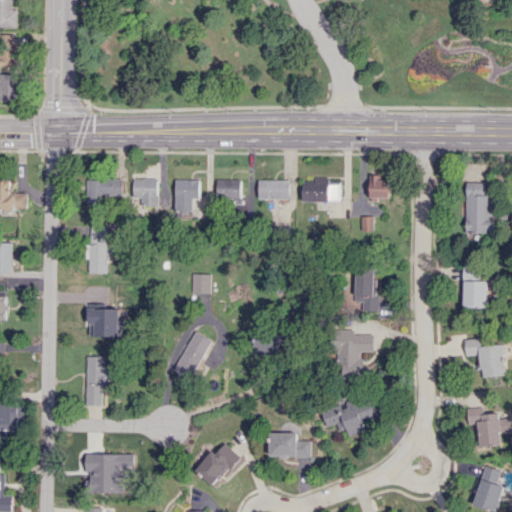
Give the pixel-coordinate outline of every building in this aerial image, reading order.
[(14,0),(0,0),(0,26),(14,27),(14,0)] [(0,65),(19,65),(19,34),(0,34),(0,65)] [(0,98),(17,98),(16,73),(0,73),(0,98)] [(390,199),(390,176),(371,176),(370,198),(390,199)] [(133,197),(141,197),(141,205),(158,206),(158,178),(134,177),(133,197)] [(123,178),(88,178),(87,203),(106,203),(106,195),(122,195),(123,178)] [(303,201),(340,201),(339,183),(329,184),(329,178),(302,178),(303,201)] [(11,179),(0,179),(0,209),(28,208),(27,192),(12,192),(11,179)] [(199,179),(175,179),(175,212),(193,212),(193,197),(200,197),(199,179)] [(241,179),(217,179),(217,198),(242,197),(241,179)] [(290,180),(259,179),(258,198),(290,198),(290,180)] [(484,195),(484,181),(465,181),(466,233),(492,233),(492,194),(484,195)] [(361,230),(372,230),(372,216),(362,216),(361,230)] [(89,272),(107,273),(108,225),(91,224),(89,272)] [(14,242),(0,241),(0,271),(13,271),(14,242)] [(463,307),(487,307),(487,280),(480,280),(480,264),(464,263),(463,307)] [(355,301),(363,301),(362,310),(376,310),(377,265),(356,265),(355,301)] [(191,291),(210,292),(211,273),(192,273),(191,291)] [(191,301),(210,300),(210,292),(191,293),(191,301)] [(118,335),(119,308),(90,308),(90,323),(96,323),(96,335),(118,335)] [(374,333),(355,334),(355,329),(336,329),(338,377),(365,376),(365,351),(374,351),(374,333)] [(174,369),(192,379),(212,339),(195,330),(174,369)] [(280,353),(280,332),(255,333),(256,353),(280,353)] [(465,338),(466,355),(479,354),(479,376),(506,375),(504,344),(482,345),(482,337),(465,338)] [(106,356),(88,355),(87,404),(105,405),(106,356)] [(327,427),(337,424),(340,431),(347,429),(349,436),(367,430),(364,421),(377,417),(370,396),(323,411),(327,427)] [(0,428),(20,429),(21,402),(0,401),(0,428)] [(501,444),(500,431),(511,429),(511,428),(511,417),(500,418),(499,412),(483,413),(483,406),(467,408),(469,424),(476,424),(478,446),(501,444)] [(312,456),(312,439),(298,440),(298,431),(270,432),(271,457),(312,456)] [(197,467),(215,484),(241,456),(226,442),(216,453),(213,449),(197,467)] [(91,492),(123,492),(123,466),(133,466),(133,453),(86,453),(86,471),(91,471),(91,492)] [(0,511),(13,511),(13,495),(5,495),(5,473),(0,473),(0,463),(0,462),(0,511)] [(494,511),(503,485),(497,483),(501,470),(486,464),(473,504),(494,511)]
